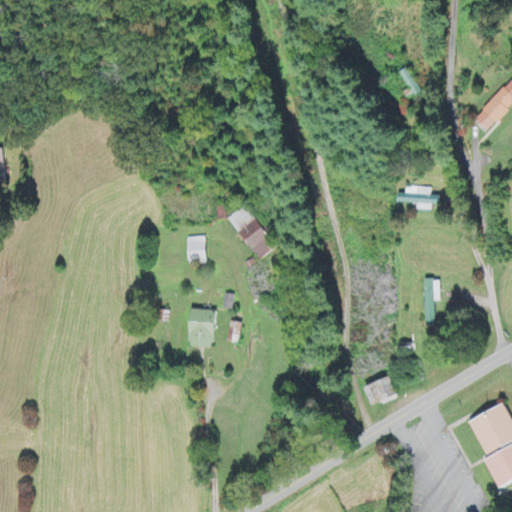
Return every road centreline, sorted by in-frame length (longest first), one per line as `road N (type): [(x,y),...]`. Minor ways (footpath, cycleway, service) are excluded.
road 1 (residential): [(502,355),(446,149),(432,75),(431,0)]
road 2 (residential): [(241,511),(511,349)]
road 3 (residential): [(446,149),(360,118),(322,47),(309,0)]
